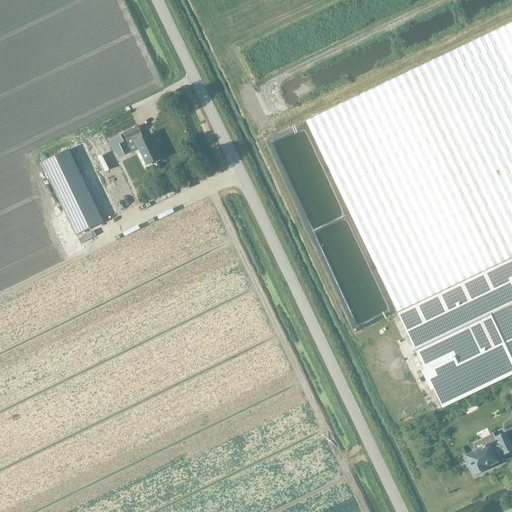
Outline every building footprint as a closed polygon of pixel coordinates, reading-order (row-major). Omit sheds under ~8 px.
[(511,23),(422,67),(306,122),(398,312),(490,269),(511,259),(511,23)] [(121,213),(128,227),(146,218),(139,205),(146,202),(141,192),(135,195),(99,121),(35,150),(41,163),(69,150),(103,222),(121,213)] [(135,142),(144,160),(146,165),(161,158),(150,135),(142,138),(140,133),(141,132),(138,126),(123,133),(126,139),(133,136),(135,142)] [(76,236),(103,222),(69,150),(41,163),(76,236)] [(195,196),(208,190),(206,185),(193,192),(195,196)] [(53,211),(42,217),(58,249),(69,243),(53,211)] [(398,312),(397,313),(442,409),(511,376),(511,259),(490,269),(398,312)] [(466,458),(464,459),(467,465),(469,464),(470,465),(469,465),(470,467),(475,476),(487,470),(486,469),(499,462),(497,457),(502,454),(503,456),(511,451),(511,446),(511,445),(511,444),(511,443),(511,444),(508,439),(509,439),(509,438),(508,438),(506,434),(506,433),(506,432),(488,441),(490,444),(465,456),(466,458)]
